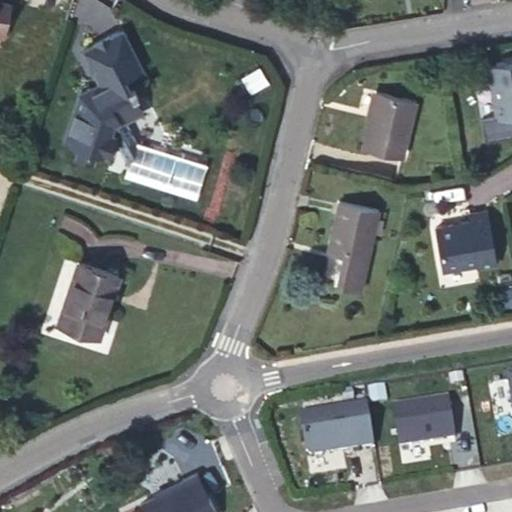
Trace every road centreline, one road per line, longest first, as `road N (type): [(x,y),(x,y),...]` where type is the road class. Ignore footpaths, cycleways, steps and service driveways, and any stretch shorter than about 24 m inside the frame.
road 1 (residential): [(221,384),(310,64)]
road 2 (unclassified): [(221,384),(511,332)]
road 3 (unclassified): [(0,473),(103,416),(221,384)]
road 4 (residential): [(310,64),(326,49),(511,13)]
road 5 (residential): [(310,64),(274,32),(179,0)]
road 6 (residential): [(511,487),(368,511)]
road 7 (residential): [(275,511),(221,384)]
